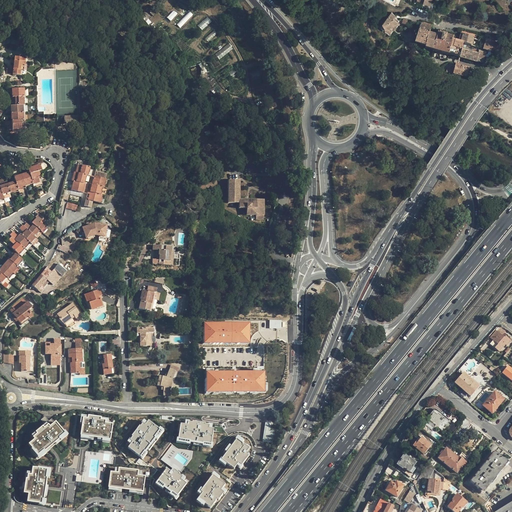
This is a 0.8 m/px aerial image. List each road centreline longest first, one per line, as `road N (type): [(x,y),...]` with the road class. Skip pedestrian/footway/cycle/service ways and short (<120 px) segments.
road 1 (motorway): [(511,216),(268,511)]
road 2 (motorway): [(287,511),(511,241)]
road 3 (primary): [(372,287),(459,136),(511,74)]
road 4 (tertiary): [(297,314),(296,385),(275,408),(123,409)]
road 5 (primary): [(511,66),(464,119),(392,228)]
road 6 (primary): [(325,364),(286,444),(237,511)]
road 7 (primary): [(313,412),(338,374),(398,327),(422,292)]
road 8 (primary): [(392,228),(325,364)]
road 9 (residential): [(437,387),(391,446),(358,511)]
road 10 (primary): [(313,412),(372,287)]
road 11 (residential): [(124,278),(123,409)]
road 12 (primary): [(338,92),(257,0)]
road 13 (primary): [(254,0),(289,50),(313,105)]
road 14 (residential): [(69,218),(49,259),(0,315)]
road 15 (primary): [(246,511),(313,412)]
